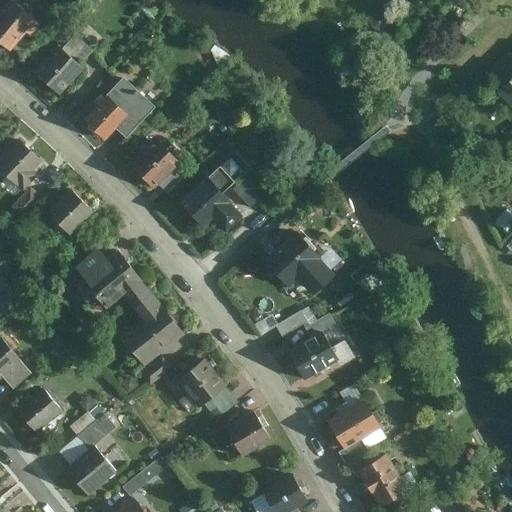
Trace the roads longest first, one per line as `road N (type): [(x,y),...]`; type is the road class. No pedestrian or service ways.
road 1 (residential): [(0,81),(203,288),(347,511)]
road 2 (track): [(432,137),(511,312)]
